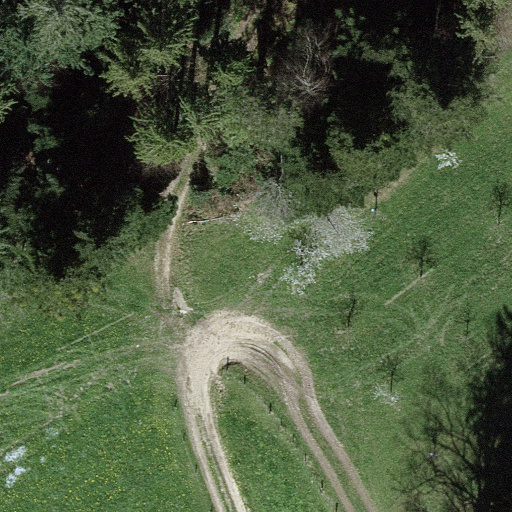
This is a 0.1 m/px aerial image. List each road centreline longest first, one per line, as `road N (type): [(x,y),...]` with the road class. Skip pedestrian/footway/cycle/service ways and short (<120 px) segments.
road 1 (track): [(266,0),(235,60),(168,256),(185,322),(216,344)]
road 2 (track): [(216,344),(247,345),(278,372),(370,511)]
road 3 (track): [(229,511),(199,412),(200,373),(216,344)]
